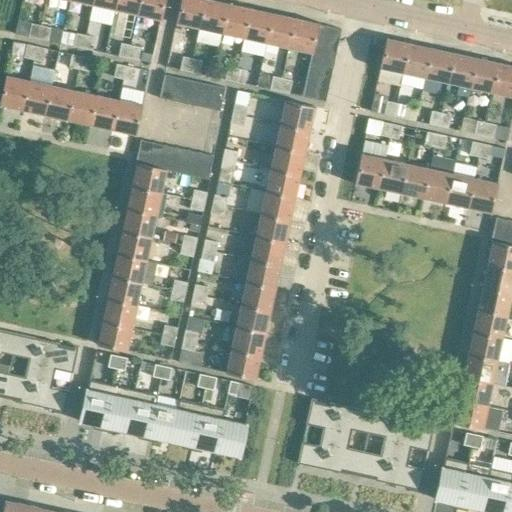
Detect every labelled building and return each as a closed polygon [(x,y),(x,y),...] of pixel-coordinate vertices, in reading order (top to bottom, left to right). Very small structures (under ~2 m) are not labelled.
[(93,0),(92,4),(115,9),(117,0),(93,0)] [(117,0),(115,9),(138,14),(140,0),(117,0)] [(140,0),(138,14),(159,19),(159,20),(160,20),(164,0),(140,0)] [(198,29),(204,0),(180,0),(176,24),(198,29)] [(228,2),(227,4),(223,3),(209,0),(204,0),(198,29),(221,34),(228,2)] [(244,39),(250,9),(228,4),(229,3),(228,2),(221,34),(223,34),(244,39)] [(272,14),(250,9),(244,39),(266,44),(273,12),(272,12),(272,14)] [(266,44),(289,49),(295,19),(273,14),(273,12),(266,44)] [(317,24),(295,19),(289,49),(311,54),(312,54),(313,48),(316,36),(318,24),(318,22),(317,22),(317,24)] [(15,33),(28,36),(38,38),(41,25),(31,23),(17,20),(15,33)] [(316,36),(339,41),(341,29),(318,24),(316,36)] [(50,28),(41,25),(38,38),(47,40),(50,28)] [(76,33),(73,46),(83,48),(85,35),(76,33)] [(83,48),(92,50),(95,37),(85,35),(83,48)] [(336,53),(339,41),(316,36),(313,48),(336,53)] [(387,37),(386,37),(384,47),(379,69),(380,69),(381,67),(402,72),(409,44),(387,39),(387,37)] [(128,58),(130,45),(121,43),(118,56),(128,58)] [(33,59),(36,46),(27,44),(24,57),(33,59)] [(431,48),(409,44),(402,72),(425,77),(432,47),(431,47),(431,48)] [(140,47),(130,45),(128,58),(137,60),(140,47)] [(46,48),(36,46),(33,59),(43,61),(46,48)] [(432,47),(425,77),(448,82),(454,54),(432,49),(432,47)] [(333,65),(336,53),(313,48),(312,54),(311,54),(310,60),(333,65)] [(69,67),(78,69),(81,56),(71,54),(69,67)] [(476,58),(454,54),(448,82),(470,87),(477,57),(476,57),(476,58)] [(91,58),(81,56),(78,69),(88,71),(91,58)] [(189,71),(192,58),(183,56),(180,69),(189,71)] [(477,57),(470,87),(493,92),(499,63),(477,59),(477,57)] [(202,61),(192,58),(189,71),(199,74),(202,61)] [(307,72),(308,72),(331,77),(333,65),(310,60),(307,72)] [(511,66),(499,63),(493,92),(511,96),(511,66)] [(126,66),(116,64),(114,77),(123,79),(126,66)] [(126,66),(123,79),(133,81),(136,68),(126,66)] [(228,66),(225,79),(234,81),(237,68),(228,66)] [(247,70),(237,68),(234,81),(244,83),(247,70)] [(331,77),(308,72),(307,72),(305,84),(328,89),(331,77)] [(0,105),(0,104),(22,109),(28,81),(6,76),(7,74),(6,74),(0,100),(0,105)] [(176,77),(164,74),(159,98),(171,100),(176,77)] [(272,76),(270,89),(279,91),(282,78),(272,76)] [(183,103),(188,80),(176,77),(171,100),(183,103)] [(292,80),(282,78),(279,91),(289,93),(292,80)] [(200,82),(188,80),(183,103),(195,106),(200,82)] [(51,86),(28,81),(22,109),(45,114),(51,86)] [(212,85),(200,82),(195,106),(207,108),(212,85)] [(302,96),(325,101),(328,89),(305,84),(302,96)] [(219,111),(225,87),(212,85),(207,108),(219,111)] [(45,114),(67,119),(73,91),(51,86),(45,114)] [(96,96),(73,91),(67,119),(90,124),(96,96)] [(384,114),(387,100),(388,96),(374,93),(370,110),(370,111),(384,114)] [(90,124),(113,129),(119,100),(96,96),(90,124)] [(135,135),(142,104),(141,104),(141,105),(119,100),(113,129),(134,134),(134,135),(135,135)] [(285,102),(280,123),(309,130),(313,108),(315,108),(315,107),(284,100),(283,101),(285,102)] [(387,100),(384,114),(393,116),(396,102),(387,100)] [(406,104),(396,102),(393,116),(403,118),(406,104)] [(232,113),(245,116),(247,106),(234,103),(232,113)] [(438,126),(441,112),(432,110),(429,124),(438,126)] [(441,112),(438,126),(448,128),(451,114),(441,112)] [(243,125),(245,116),(232,113),(230,123),(243,125)] [(464,117),(461,131),(474,134),(477,120),(464,117)] [(477,120),(474,134),(483,136),(486,122),(477,120)] [(379,135),(389,138),(392,124),(382,122),(379,135)] [(496,124),(486,122),(483,136),(493,138),(496,124)] [(304,152),(309,130),(280,123),(275,146),(304,152)] [(401,126),(392,124),(389,138),(398,140),(401,126)] [(424,145),(433,147),(436,134),(427,132),(424,145)] [(446,136),(436,134),(433,147),(443,149),(446,136)] [(147,165),(152,142),(140,139),(135,163),(147,165)] [(357,170),(354,184),(356,184),(356,182),(378,187),(384,159),(387,145),(365,140),(362,152),(361,152),(357,170)] [(469,155),(478,157),(481,143),(472,141),(469,155)] [(164,144),(152,142),(147,165),(159,168),(164,144)] [(491,146),(481,143),(478,157),(488,159),(491,146)] [(171,171),(176,147),(164,144),(159,168),(166,169),(166,170),(171,171)] [(275,146),(271,169),(299,175),(304,152),(275,146)] [(188,150),(176,147),(171,171),(183,174),(188,150)] [(237,151),(224,149),(222,158),(235,161),(237,151)] [(195,176),(200,152),(188,150),(183,174),(195,176)] [(213,155),(200,152),(195,176),(208,179),(213,155)] [(220,168),(223,168),(233,171),(235,161),(222,158),(220,168)] [(378,187),(400,192),(406,164),(384,159),(378,187)] [(161,192),(165,171),(165,170),(166,170),(166,169),(159,168),(147,165),(135,163),(135,164),(137,164),(132,186),(161,192)] [(406,164),(400,192),(423,197),(429,169),(406,164)] [(294,197),(299,175),(271,169),(266,191),(294,197)] [(423,197),(445,202),(452,174),(429,169),(423,197)] [(452,174),(445,202),(468,207),(474,179),(452,174)] [(489,213),(490,214),(497,182),(496,182),(496,183),(474,179),(468,207),(490,212),(489,213)] [(132,186),(127,208),(156,214),(161,192),(132,186)] [(193,189),(191,198),(204,201),(206,191),(193,189)] [(266,191),(261,214),(289,220),(294,197),(266,191)] [(212,203),(225,206),(227,197),(223,196),(215,194),(212,203)] [(202,210),(204,201),(191,198),(189,208),(202,210)] [(223,213),(225,206),(212,203),(210,214),(222,217),(223,213)] [(151,237),(156,214),(127,208),(122,231),(151,237)] [(199,224),(201,214),(190,212),(188,221),(199,224)] [(284,243),(289,220),(261,214),(256,236),(284,243)] [(496,217),(491,242),(503,244),(508,220),(496,217)] [(511,220),(508,220),(503,244),(511,245),(511,220)] [(199,224),(190,222),(188,229),(197,231),(199,224)] [(122,231),(117,253),(146,260),(151,237),(122,231)] [(184,234),(182,244),(194,247),(196,237),(184,234)] [(256,236),(251,259),(279,265),(284,243),(256,236)] [(218,242),(204,239),(202,249),(216,252),(218,242)] [(511,245),(503,244),(491,242),(490,243),(492,243),(487,265),(511,269),(511,245)] [(192,256),(194,247),(182,244),(180,253),(192,256)] [(214,261),(216,252),(202,249),(200,258),(214,261)] [(141,282),(146,260),(117,253),(112,276),(141,282)] [(274,288),(279,265),(251,259),(246,282),(274,288)] [(482,287),(491,289),(511,293),(511,289),(511,287),(511,269),(487,265),(482,287)] [(112,276),(110,289),(107,299),(136,305),(139,289),(141,282),(112,276)] [(172,289),(185,292),(187,282),(174,280),(172,289)] [(246,282),(244,289),(241,304),(269,311),(274,289),(274,288),(246,282)] [(194,284),(193,289),(192,294),(206,297),(208,289),(208,287),(194,284)] [(482,287),(482,289),(478,310),(506,316),(511,293),(491,289),(482,287)] [(183,301),(185,292),(172,289),(170,299),(183,301)] [(204,307),(206,297),(192,294),(190,304),(204,307)] [(136,305),(107,299),(103,321),(131,327),(136,305)] [(269,311),(241,304),(236,327),(264,333),(269,311)] [(478,310),(473,332),(501,338),(506,316),(478,310)] [(188,316),(186,325),(201,328),(203,320),(188,316)] [(96,344),(128,351),(128,350),(126,349),(131,327),(103,321),(98,343),(96,343),(96,344)] [(165,325),(163,335),(175,337),(177,327),(165,325)] [(264,333),(236,327),(231,350),(259,356),(264,333)] [(0,329),(0,397),(3,398),(8,374),(0,371),(0,352),(12,355),(17,334),(0,329)] [(185,329),(183,339),(196,342),(198,332),(185,329)] [(501,338),(473,332),(468,355),(496,361),(501,338)] [(8,374),(3,398),(33,405),(47,340),(17,334),(12,355),(28,359),(24,377),(8,374)] [(163,335),(161,344),(173,346),(175,337),(163,335)] [(183,339),(181,348),(194,351),(195,350),(196,342),(183,339)] [(64,411),(68,391),(51,387),(55,369),(72,372),(78,347),(47,340),(33,405),(64,411)] [(181,348),(178,361),(200,366),(203,352),(195,350),(194,351),(181,348)] [(259,356),(231,350),(226,371),(225,371),(224,372),(256,379),(256,378),(255,377),(259,356)] [(108,366),(116,368),(119,356),(110,354),(108,366)] [(468,355),(463,377),(491,383),(503,386),(508,363),(496,361),(468,355)] [(127,358),(119,356),(116,368),(124,370),(127,358)] [(152,376),(160,378),(163,366),(155,364),(152,376)] [(163,366),(160,378),(169,380),(172,367),(163,366)] [(347,366),(346,372),(346,373),(343,383),(363,387),(370,389),(374,372),(347,366)] [(208,375),(199,373),(197,386),(205,388),(208,375)] [(208,375),(205,388),(213,389),(216,377),(208,375)] [(491,383),(463,377),(458,400),(486,406),(491,383)] [(93,428),(102,430),(112,384),(89,379),(80,421),(94,424),(93,428)] [(238,382),(230,380),(227,393),(236,394),(238,382)] [(112,428),(125,431),(135,389),(112,384),(102,430),(111,432),(112,428)] [(147,440),(155,404),(157,394),(135,389),(125,431),(138,434),(138,438),(147,440)] [(319,446),(302,442),(297,463),(328,470),(342,405),(311,398),(311,399),(306,424),(323,427),(319,446)] [(191,450),(201,404),(179,399),(177,409),(170,441),(183,444),(182,448),(191,450)] [(452,421),(452,422),(483,429),(483,427),(482,427),(486,406),(458,400),(453,421),(452,421)] [(157,438),(170,441),(177,409),(155,404),(147,440),(156,442),(157,438)] [(201,448),(214,451),(221,418),(223,409),(201,404),(191,450),(200,452),(201,448)] [(342,405),(328,470),(358,476),(363,452),(347,448),(351,430),(367,433),(372,412),(342,405)] [(363,452),(358,476),(389,483),(403,418),(372,412),(367,433),(384,437),(380,455),(363,452)] [(221,418),(214,451),(213,455),(223,457),(224,453),(238,456),(245,423),(221,418)] [(403,418),(389,483),(419,490),(424,469),(406,465),(410,447),(428,450),(433,425),(403,418)] [(471,446),(474,434),(466,432),(463,444),(471,446)] [(474,434),(471,446),(480,448),(482,436),(474,434)] [(435,499),(436,500),(449,502),(448,506),(458,508),(468,463),(445,457),(435,499)] [(468,463),(458,508),(467,510),(468,507),(481,509),(490,467),(468,463)] [(503,511),(510,482),(511,473),(511,472),(490,467),(481,509),(492,511),(503,511)] [(511,511),(511,482),(510,482),(503,511),(511,511)] [(25,511),(27,505),(5,500),(2,511),(25,511)]
